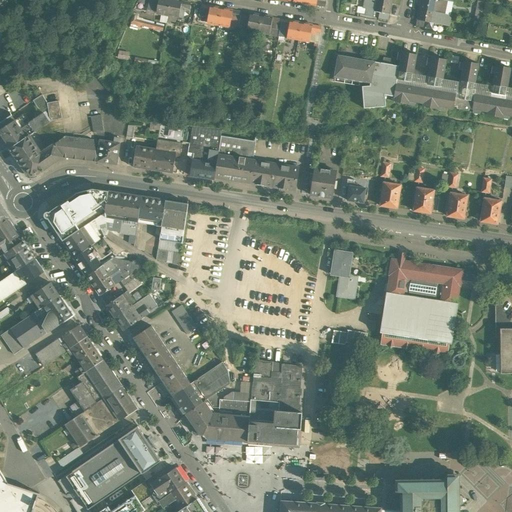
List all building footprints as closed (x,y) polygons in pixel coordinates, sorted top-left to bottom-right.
[(158,0),(149,0),(148,9),(157,10),(158,0)] [(170,0),(158,0),(157,10),(156,14),(163,15),(168,16),(170,0)] [(182,1),(175,0),(170,0),(168,16),(172,16),(179,18),(180,10),(182,1)] [(391,3),(376,0),(375,0),(374,7),(373,11),(389,14),(391,3)] [(437,2),(428,0),(420,0),(419,9),(435,12),(437,5),(437,2)] [(437,0),(437,2),(437,5),(435,12),(442,14),(450,16),(453,3),(441,0),(437,0)] [(473,0),(471,20),(483,21),(485,1),(473,0)] [(191,3),(182,1),(180,10),(183,10),(183,8),(190,9),(191,3)] [(221,8),(210,6),(209,12),(208,16),(207,23),(218,25),(221,8)] [(232,10),(221,8),(218,25),(230,27),(231,16),(232,10)] [(435,12),(419,9),(417,20),(426,21),(432,23),(433,19),(435,12)] [(442,14),(435,12),(433,19),(440,21),(441,19),(442,14)] [(261,16),(250,14),(249,20),(248,23),(247,30),(258,32),(261,16)] [(450,16),(442,14),(441,19),(440,24),(448,26),(450,16)] [(139,17),(133,15),(131,22),(130,26),(138,28),(139,24),(163,31),(164,27),(139,20),(140,18),(139,18),(139,17)] [(240,18),(231,16),(230,27),(233,27),(233,28),(237,28),(237,29),(238,29),(240,18)] [(272,18),(261,16),(258,32),(259,32),(265,33),(269,34),(270,29),(271,24),(272,18)] [(426,21),(417,20),(415,27),(425,29),(426,26),(426,21)] [(301,23),(290,21),(289,27),(288,31),(287,37),(298,39),(301,23)] [(312,25),(301,23),(298,39),(309,42),(311,34),(312,25)] [(276,30),(270,29),(269,34),(270,34),(270,36),(278,37),(278,35),(278,37),(279,36),(280,25),(277,25),(276,30)] [(286,26),(280,25),(279,36),(285,37),(287,37),(288,31),(286,30),(286,26)] [(321,27),(312,25),(311,34),(315,35),(316,32),(320,33),(321,27)] [(265,33),(259,32),(255,54),(259,54),(263,35),(265,36),(265,33)] [(320,33),(316,32),(315,35),(311,34),(309,42),(314,44),(318,44),(318,42),(319,42),(320,33)] [(212,48),(204,47),(203,54),(210,55),(212,48)] [(456,94),(396,83),(397,79),(398,77),(399,71),(413,74),(417,55),(402,52),(399,66),(369,61),(366,82),(371,83),(370,86),(363,87),(365,108),(386,106),(385,94),(394,96),(394,98),(401,99),(400,102),(408,104),(408,101),(430,104),(430,107),(438,109),(438,106),(453,109),(454,105),(455,98),(456,94)] [(369,61),(338,55),(334,76),(366,82),(369,61)] [(446,60),(431,57),(428,76),(443,79),(446,60)] [(478,64),(463,61),(460,80),(475,83),(478,64)] [(511,68),(496,65),(492,85),(507,87),(511,68)] [(413,74),(399,71),(398,77),(412,79),(413,74)] [(456,90),(397,79),(396,83),(456,94),(456,90)] [(460,87),(459,90),(456,90),(456,94),(455,98),(474,101),(475,94),(476,90),(474,89),(472,87),(469,85),(466,85),(463,86),(460,87)] [(511,96),(476,90),(475,94),(511,100),(511,96)] [(42,94),(33,100),(36,104),(45,99),(42,94)] [(511,100),(475,94),(474,101),(472,109),(494,113),(494,116),(502,118),(503,115),(511,116),(511,100)] [(474,101),(455,98),(454,105),(457,106),(457,108),(460,110),(462,110),(466,111),(469,110),(469,108),(472,109),(474,101)] [(59,101),(47,103),(49,116),(52,120),(62,118),(59,101)] [(46,111),(28,123),(30,125),(35,132),(52,120),(49,116),(46,111)] [(22,131),(12,115),(0,122),(0,133),(11,149),(27,137),(22,131)] [(104,130),(101,115),(90,117),(94,133),(104,130)] [(128,124),(126,137),(133,138),(135,125),(128,124)] [(184,128),(160,124),(158,140),(182,144),(182,143),(185,128),(184,128)] [(30,125),(22,131),(27,137),(30,135),(35,132),(30,125)] [(193,126),(185,125),(184,128),(185,128),(182,143),(190,144),(193,126)] [(200,127),(193,126),(190,144),(188,152),(194,153),(196,154),(200,127)] [(222,129),(200,127),(196,154),(194,153),(193,160),(198,161),(207,162),(209,150),(219,151),(221,137),(222,129)] [(27,137),(11,149),(27,173),(31,175),(36,174),(50,165),(42,153),(38,148),(30,135),(27,137)] [(101,141),(64,136),(64,137),(54,144),(62,157),(98,161),(101,141)] [(114,143),(101,141),(98,161),(116,164),(120,138),(114,137),(114,143)] [(256,141),(221,137),(219,151),(217,163),(215,178),(249,184),(249,183),(253,160),(256,141)] [(182,144),(158,140),(156,149),(176,152),(176,153),(180,154),(182,144)] [(49,141),(38,148),(42,153),(52,146),(49,141)] [(52,146),(42,153),(50,165),(62,157),(54,144),(52,146)] [(156,149),(136,146),(133,167),(153,170),(156,149)] [(176,152),(156,149),(153,170),(173,173),(176,153),(176,152)] [(219,151),(209,150),(207,162),(217,163),(219,151)] [(276,164),(253,160),(249,183),(272,187),(276,164)] [(207,162),(198,161),(195,177),(214,179),(215,178),(217,163),(207,162)] [(391,164),(383,163),(381,176),(389,177),(391,164)] [(299,168),(276,164),(272,187),(295,191),(299,168)] [(337,171),(314,168),(310,194),(333,198),(337,171)] [(424,169),(417,168),(415,181),(422,182),(424,169)] [(457,174),(450,173),(448,186),(455,188),(457,174)] [(491,180),(484,179),(482,192),(489,193),(491,180)] [(401,185),(384,182),(380,206),(397,208),(401,185)] [(354,186),(350,186),(348,200),(363,203),(366,188),(354,186)] [(434,190),(417,188),(414,211),(430,213),(434,190)] [(105,213),(108,192),(93,189),(76,194),(50,212),(46,212),(45,214),(45,217),(46,219),(48,219),(63,241),(80,229),(93,221),(105,213)] [(142,198),(108,192),(105,213),(105,217),(138,222),(142,198)] [(468,196),(451,193),(447,216),(464,219),(468,196)] [(166,201),(142,198),(138,222),(162,226),(166,201)] [(501,201),(484,198),(480,221),(497,224),(501,201)] [(189,205),(166,201),(162,226),(160,240),(183,244),(189,205)] [(105,213),(93,221),(104,237),(107,230),(105,213)] [(135,244),(138,222),(105,217),(107,230),(120,232),(119,234),(129,236),(128,243),(135,244)] [(7,218),(0,223),(0,245),(2,248),(5,253),(22,241),(7,218)] [(93,221),(80,229),(88,241),(71,252),(75,257),(89,247),(104,237),(93,221)] [(80,229),(63,241),(71,252),(88,241),(80,229)] [(125,249),(104,237),(89,247),(98,261),(99,260),(102,265),(110,259),(113,257),(114,257),(125,249)] [(5,253),(4,254),(7,259),(8,260),(10,258),(26,247),(22,241),(5,253)] [(26,247),(10,258),(14,265),(19,270),(34,259),(26,247)] [(89,247),(75,257),(87,275),(102,265),(99,260),(98,261),(89,247)] [(169,251),(159,249),(157,260),(168,261),(169,251)] [(354,253),(336,250),(332,275),(340,276),(337,297),(356,300),(359,276),(351,275),(354,253)] [(407,251),(400,250),(399,260),(405,261),(407,251)] [(181,253),(175,252),(173,263),(180,264),(181,253)] [(114,257),(113,257),(110,259),(115,266),(124,279),(125,279),(131,275),(132,266),(133,261),(114,257)] [(10,258),(8,260),(7,259),(6,260),(11,267),(14,265),(10,258)] [(34,259),(19,270),(23,277),(27,283),(43,272),(34,259)] [(102,265),(107,272),(108,271),(108,272),(115,266),(110,259),(102,265)] [(142,259),(132,266),(131,275),(134,280),(147,263),(142,259)] [(399,260),(393,259),(390,276),(391,276),(388,293),(387,292),(381,334),(382,334),(382,331),(383,331),(381,344),(389,345),(391,348),(395,346),(404,347),(407,351),(410,348),(420,350),(422,353),(425,351),(435,352),(437,356),(441,353),(448,354),(450,342),(451,342),(451,345),(452,345),(458,304),(457,303),(460,286),(461,287),(462,281),(463,274),(463,270),(405,261),(399,260)] [(102,265),(87,275),(100,295),(116,285),(109,276),(111,275),(108,272),(108,271),(107,272),(102,265)] [(0,282),(0,301),(27,283),(23,277),(21,278),(16,272),(0,282)] [(475,276),(463,274),(462,281),(474,283),(475,276)] [(131,275),(125,279),(124,279),(121,281),(125,286),(134,280),(131,275)] [(162,278),(154,277),(152,289),(160,291),(162,278)] [(51,283),(32,296),(40,308),(59,295),(51,283)] [(125,293),(107,305),(115,317),(130,307),(125,299),(128,297),(125,293)] [(73,316),(59,295),(40,308),(35,312),(48,332),(57,326),(58,326),(73,316)] [(141,303),(143,306),(136,311),(141,318),(150,312),(149,312),(158,306),(151,296),(141,303)] [(196,328),(181,305),(171,312),(187,335),(196,328)] [(130,307),(115,317),(124,330),(141,318),(136,311),(133,306),(130,307)] [(10,313),(7,308),(0,312),(0,318),(1,319),(10,313)] [(48,332),(35,312),(12,328),(25,348),(48,332)] [(79,325),(63,336),(67,343),(64,345),(67,350),(87,336),(79,325)] [(190,384),(151,326),(134,338),(173,396),(190,384)] [(25,348),(12,328),(1,336),(15,355),(25,348)] [(511,328),(500,328),(500,338),(500,373),(504,373),(511,372),(511,328)] [(347,333),(334,330),(332,343),(345,345),(346,342),(347,333)] [(368,333),(348,330),(347,333),(346,342),(366,346),(368,333)] [(63,336),(36,354),(44,366),(67,350),(64,345),(67,343),(63,336)] [(87,336),(67,350),(71,354),(74,352),(78,360),(95,348),(87,336)] [(95,348),(78,360),(83,367),(81,369),(83,373),(86,371),(103,360),(95,348)] [(103,360),(86,371),(104,398),(121,386),(103,360)] [(303,367),(256,360),(251,394),(249,416),(248,441),(297,445),(298,429),(301,429),(302,412),(299,412),(303,367)] [(222,362),(190,384),(193,388),(197,386),(207,399),(230,384),(228,371),(222,362)] [(104,398),(86,371),(83,373),(78,377),(96,403),(104,398)] [(193,388),(190,384),(173,396),(186,414),(207,399),(197,386),(193,388)] [(121,386),(104,398),(120,421),(137,409),(121,386)] [(251,394),(234,393),(234,400),(219,399),(218,413),(219,413),(219,414),(249,416),(251,394)] [(96,403),(67,423),(82,447),(120,421),(104,398),(96,403)] [(249,416),(219,414),(219,413),(218,413),(213,413),(210,409),(213,407),(207,399),(186,414),(200,434),(209,438),(248,441),(249,416)] [(70,406),(75,415),(85,409),(79,401),(70,406)] [(146,438),(138,425),(118,439),(119,439),(142,473),(161,460),(152,447),(154,446),(155,446),(149,436),(148,437),(146,438)] [(119,439),(65,476),(88,509),(88,510),(103,499),(142,473),(119,439)] [(224,463),(224,446),(207,446),(207,463),(224,463)] [(79,447),(58,462),(62,468),(83,454),(79,447)] [(186,482),(176,467),(157,480),(163,489),(166,488),(170,493),(186,482)] [(0,511),(33,511),(40,493),(8,483),(0,469),(0,511)] [(400,510),(400,511),(459,511),(459,504),(462,504),(464,501),(464,498),(462,496),(459,496),(459,474),(447,474),(447,479),(396,479),(395,491),(400,491),(400,510)] [(84,511),(88,509),(65,476),(58,481),(76,511),(84,511)] [(186,482),(170,493),(175,500),(181,509),(197,498),(186,482)] [(152,492),(141,500),(147,509),(150,506),(158,501),(152,492)] [(170,493),(162,499),(166,506),(170,503),(175,500),(170,493)] [(111,511),(108,506),(99,511),(142,511),(145,510),(135,495),(111,511)] [(181,509),(176,511),(205,511),(197,498),(181,509)] [(103,499),(88,510),(89,511),(99,511),(108,506),(103,499)] [(158,501),(150,506),(154,511),(161,511),(171,505),(170,503),(166,506),(162,499),(158,501)] [(380,511),(381,508),(381,507),(281,501),(280,511),(380,511)]
